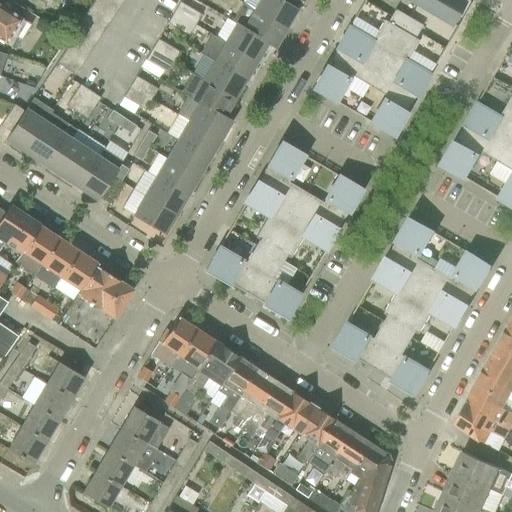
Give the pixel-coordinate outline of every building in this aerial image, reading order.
[(101,0),(94,0),(90,7),(111,21),(118,11),(101,0)] [(123,0),(101,0),(118,11),(124,0),(123,0)] [(245,0),(243,3),(255,10),(285,28),(296,10),(297,9),(281,0),(245,0)] [(460,0),(419,0),(417,3),(452,24),(464,2),(460,0)] [(202,15),(180,2),(174,12),(195,25),(202,15)] [(267,43),(273,47),(274,47),(285,28),(255,10),(243,3),(233,21),(237,24),(245,28),(244,29),(267,42),(267,43)] [(0,39),(6,43),(15,49),(30,24),(0,5),(0,39)] [(104,31),(111,21),(90,7),(84,17),(104,31)] [(391,16),(405,25),(409,18),(395,9),(391,16)] [(174,12),(167,23),(189,35),(195,25),(174,12)] [(377,72),(405,25),(391,16),(388,22),(384,20),(372,41),(349,27),(336,48),(337,49),(377,72)] [(98,41),(104,31),(84,17),(77,26),(98,41)] [(244,29),(245,28),(237,24),(233,21),(227,18),(216,37),(256,61),(267,43),(267,42),(244,29)] [(423,26),(409,18),(405,25),(418,33),(423,26)] [(418,33),(405,25),(377,72),(416,95),(417,96),(430,75),(407,61),(419,40),(415,38),(418,33)] [(91,51),(98,41),(77,26),(74,31),(72,30),(69,36),(73,39),(91,51)] [(216,37),(205,56),(215,62),(245,80),(256,61),(216,37)] [(83,63),(91,51),(73,39),(65,51),(83,63)] [(180,52),(158,39),(152,49),(173,62),(180,52)] [(152,49),(145,60),(167,73),(173,62),(152,49)] [(337,49),(327,66),(326,65),(313,88),(336,102),(351,75),(369,86),(377,72),(337,49)] [(57,63),(75,75),(83,63),(65,51),(57,63)] [(234,98),(245,80),(215,62),(204,80),(234,98)] [(416,95),(377,72),(369,86),(386,96),(371,122),(394,136),(407,113),(406,112),(416,95)] [(234,98),(204,80),(192,73),(181,92),(200,104),(200,103),(223,117),(224,116),(234,98)] [(158,89),(136,76),(130,86),(151,99),(158,89)] [(90,91),(80,84),(66,105),(77,111),(90,91)] [(130,86),(123,97),(139,106),(145,110),(151,99),(130,86)] [(87,118),(99,101),(100,98),(90,91),(77,111),(87,118)] [(123,97),(119,105),(135,114),(139,106),(123,97)] [(478,103),(465,125),(467,125),(506,148),(511,138),(511,97),(501,117),(478,103)] [(8,139),(25,151),(51,112),(53,110),(34,98),(26,109),(25,111),(11,132),(6,139),(7,140),(8,139)] [(200,104),(189,122),(219,140),(231,120),(224,116),(223,117),(200,103),(200,104)] [(25,111),(14,104),(0,125),(11,132),(25,111)] [(119,126),(124,118),(112,110),(107,118),(119,126)] [(42,163),(43,163),(69,124),(51,112),(25,151),(43,163),(42,163)] [(124,118),(119,126),(131,134),(137,126),(124,118)] [(189,122),(178,140),(209,158),(219,140),(189,122)] [(69,124),(43,163),(43,164),(44,163),(61,175),(80,146),(71,139),(77,130),(69,124)] [(467,125),(457,142),(455,141),(442,164),(465,178),(481,152),(498,162),(506,148),(467,125)] [(148,130),(140,143),(149,148),(156,135),(148,130)] [(178,140),(167,159),(198,177),(208,159),(209,159),(209,158),(178,140)] [(257,182),(298,206),(306,192),(288,182),(304,155),(281,142),(268,165),(269,165),(259,182),(258,181),(257,182)] [(141,160),(149,148),(140,143),(133,155),(141,160)] [(98,158),(98,157),(80,146),(61,175),(79,186),(78,187),(79,187),(98,158)] [(511,151),(506,148),(498,162),(511,170),(511,178),(500,199),(511,205),(511,151)] [(104,149),(98,157),(98,158),(79,187),(80,187),(98,199),(99,197),(113,176),(121,164),(122,162),(104,149)] [(147,172),(156,178),(187,196),(187,195),(198,177),(167,159),(158,153),(147,172)] [(113,176),(121,182),(129,169),(121,164),(113,176)] [(123,183),(121,182),(113,176),(99,197),(109,204),(123,183)] [(338,230),(339,229),(338,229),(348,212),(349,212),(362,189),(339,176),(323,203),(306,192),(298,206),(338,230)] [(156,178),(145,196),(176,214),(186,196),(187,196),(156,178)] [(298,206),(257,182),(245,203),(268,216),(261,228),(255,238),(259,240),(256,245),(270,253),(298,206)] [(145,196),(134,215),(165,233),(165,232),(176,214),(145,196)] [(22,251),(39,225),(10,205),(5,212),(0,219),(0,282),(5,275),(0,271),(0,245),(3,241),(20,252),(21,251),(22,251)] [(326,250),(338,230),(298,206),(270,253),(284,262),(287,256),(291,259),(303,237),(326,250)] [(388,258),(387,258),(386,259),(427,283),(435,269),(418,258),(434,232),(410,218),(397,241),(398,241),(388,258)] [(22,251),(42,264),(59,238),(39,225),(22,251)] [(59,238),(42,264),(61,277),(79,251),(59,238)] [(228,283),(229,282),(247,293),(270,253),(256,245),(246,263),(219,247),(205,270),(228,283)] [(61,277),(81,290),(97,266),(98,264),(79,251),(61,277)] [(477,288),(478,289),(491,266),(469,252),(453,279),(435,269),(427,283),(467,306),(468,305),(467,305),(477,288)] [(264,304),(287,318),(300,295),(273,279),(284,262),(270,253),(247,293),(264,303),(264,304)] [(427,283),(386,259),(374,279),(397,292),(385,314),(388,316),(385,322),(399,330),(427,283)] [(81,290),(77,294),(57,324),(94,348),(114,319),(133,290),(97,266),(81,290)] [(17,283),(11,293),(19,298),(26,288),(17,283)] [(427,283),(399,330),(413,338),(416,332),(420,335),(433,313),(456,327),(467,306),(427,283)] [(37,294),(29,306),(38,312),(46,300),(37,294)] [(0,322),(0,312),(8,301),(0,295),(0,351),(5,355),(19,335),(0,322)] [(51,320),(51,319),(58,309),(55,306),(46,300),(38,312),(51,320)] [(166,329),(157,343),(178,356),(196,328),(178,316),(169,330),(166,329)] [(376,369),(399,330),(385,322),(375,339),(348,323),(335,346),(358,360),(358,359),(376,369)] [(511,350),(511,325),(511,324),(508,330),(500,343),(511,350)] [(191,378),(191,377),(215,341),(196,328),(178,356),(171,367),(179,373),(180,372),(191,378)] [(393,381),(416,394),(429,371),(403,355),(413,338),(399,330),(376,369),(394,379),(393,381)] [(173,407),(174,408),(183,414),(185,415),(200,391),(200,390),(208,378),(219,386),(238,356),(215,341),(191,377),(191,378),(184,388),(185,389),(179,397),(173,407)] [(35,348),(28,343),(14,363),(21,368),(35,348)] [(511,376),(511,350),(500,343),(488,364),(511,376)] [(217,390),(226,396),(209,422),(217,428),(229,409),(230,410),(257,369),(239,357),(238,356),(219,386),(217,390)] [(71,399),(84,377),(59,362),(46,384),(71,399)] [(14,363),(0,383),(7,389),(21,368),(14,363)] [(511,401),(511,376),(488,364),(480,379),(477,383),(511,401)] [(143,367),(137,377),(145,382),(152,372),(143,367)] [(273,380),(257,369),(230,410),(238,416),(233,424),(242,430),(273,380)] [(250,436),(255,427),(265,434),(291,392),(273,380),(242,430),(250,436)] [(511,427),(511,424),(511,401),(477,383),(467,403),(511,427)] [(46,384),(33,405),(59,420),(71,399),(46,384)] [(173,407),(179,397),(171,391),(164,401),(173,407)] [(291,392),(265,434),(274,439),(285,424),(298,433),(314,406),(292,392),(291,392)] [(482,442),(500,451),(505,440),(503,439),(511,427),(467,403),(456,424),(482,442)] [(59,420),(33,405),(20,427),(46,442),(59,420)] [(169,427),(133,406),(121,428),(146,443),(146,444),(156,449),(169,427)] [(307,461),(334,420),(314,406),(298,433),(309,440),(299,456),(307,461)] [(307,461),(316,467),(323,472),(350,431),(334,421),(335,420),(334,420),(307,461)] [(20,427),(8,449),(33,464),(46,442),(20,427)] [(157,450),(156,449),(146,444),(146,443),(121,428),(108,449),(133,465),(145,472),(157,450)] [(368,443),(350,431),(323,472),(333,479),(337,473),(344,478),(348,472),(368,443)] [(176,460),(184,465),(196,444),(188,439),(176,460)] [(202,451),(222,465),(228,457),(207,443),(202,451)] [(358,477),(383,484),(390,461),(388,456),(368,443),(348,472),(357,478),(358,477)] [(121,486),(133,465),(108,449),(95,471),(121,486)] [(511,473),(488,463),(463,451),(453,472),(491,489),(503,494),(511,498),(511,473)] [(263,452),(256,463),(269,471),(276,461),(263,452)] [(249,470),(228,457),(222,465),(244,479),(249,470)] [(171,487),(184,465),(176,460),(163,482),(171,487)] [(298,475),(286,467),(280,477),(279,477),(291,485),(298,475)] [(270,484),(249,470),(244,479),(265,492),(270,484)] [(82,493),(108,508),(121,486),(95,471),(82,493)] [(491,489),(453,472),(444,492),(482,509),(489,511),(495,511),(503,494),(491,489)] [(351,490),(349,489),(338,505),(347,511),(373,511),(383,484),(358,477),(357,478),(351,488),(351,490)] [(158,508),(171,487),(163,482),(150,503),(158,508)] [(291,498),(270,484),(265,492),(286,506),(291,498)] [(299,484),(295,490),(307,498),(311,492),(307,489),(299,484)] [(307,498),(324,510),(330,500),(313,489),(311,492),(307,498)] [(435,511),(489,511),(482,509),(444,492),(435,511)] [(167,510),(165,511),(195,511),(198,508),(176,495),(167,510)] [(312,511),(291,498),(286,506),(295,511),(312,511)] [(324,510),(327,511),(333,511),(338,505),(330,500),(324,510)] [(156,511),(158,508),(150,503),(150,504),(146,502),(141,511),(142,511),(156,511)]
